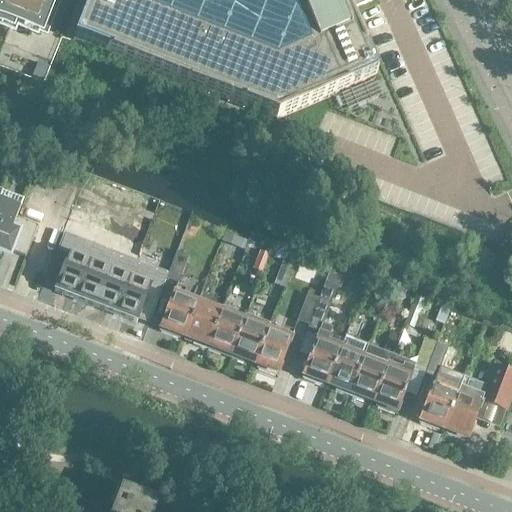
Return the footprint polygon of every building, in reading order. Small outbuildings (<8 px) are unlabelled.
[(0,0),(0,24),(10,29),(13,21),(20,0),(0,0)] [(20,0),(13,21),(10,29),(12,26),(32,33),(33,30),(47,35),(60,0),(20,0)] [(344,4),(353,0),(88,0),(73,41),(72,42),(193,90),(195,90),(275,122),(277,121),(375,78),(347,13),(348,12),(344,4)] [(374,82),(341,97),(347,112),(380,97),(374,82)] [(261,201),(268,183),(253,178),(246,196),(261,201)] [(14,255),(26,224),(15,220),(19,209),(23,200),(2,192),(0,196),(0,254),(1,253),(8,256),(9,253),(14,255)] [(25,259),(37,228),(26,224),(14,255),(25,259)] [(225,234),(221,243),(239,250),(242,241),(225,234)] [(63,235),(52,264),(63,268),(54,292),(75,301),(95,248),(64,236),(65,235),(63,235)] [(284,290),(298,252),(298,251),(288,247),(288,248),(274,286),(284,290)] [(95,248),(75,301),(96,309),(116,256),(95,248)] [(259,252),(252,271),(261,274),(268,255),(259,252)] [(166,280),(178,285),(188,259),(176,254),(166,280)] [(116,256),(96,309),(116,316),(136,264),(116,256)] [(136,264),(116,316),(136,324),(145,299),(156,304),(165,280),(167,275),(166,274),(165,275),(136,264)] [(366,278),(359,296),(367,299),(374,281),(366,278)] [(183,339),(197,301),(184,296),(185,292),(176,288),(159,333),(179,340),(180,338),(183,339)] [(308,327),(318,300),(307,296),(297,323),(308,327)] [(331,305),(318,300),(308,327),(319,331),(319,332),(320,332),(322,327),(331,305)] [(206,351),(221,310),(197,301),(183,339),(193,343),(192,346),(206,351)] [(230,357),(244,319),(221,310),(206,351),(219,356),(220,353),(230,357)] [(253,366),(268,328),(244,319),(230,357),(232,358),(231,360),(243,365),(244,362),(253,366)] [(325,386),(340,348),(326,343),(331,330),(322,327),(320,332),(319,336),(318,336),(301,380),(321,388),(322,385),(325,386)] [(283,333),(268,328),(253,366),(257,367),(256,370),(276,378),(293,333),(284,330),(283,333)] [(391,331),(384,350),(392,353),(399,334),(391,331)] [(348,398),(363,357),(366,348),(367,348),(368,347),(345,338),(341,349),(340,348),(325,386),(336,390),(335,393),(348,398)] [(425,372),(435,346),(423,342),(415,362),(416,363),(414,368),(425,372)] [(447,351),(435,346),(425,372),(436,376),(436,377),(438,374),(447,351)] [(390,357),(367,348),(366,348),(363,357),(348,398),(362,403),(363,400),(373,404),(390,357)] [(413,372),(414,368),(416,363),(415,362),(407,359),(405,363),(390,357),(373,404),(376,406),(375,408),(396,416),(411,376),(413,372)] [(462,379),(457,394),(443,431),(446,433),(445,435),(466,443),(481,404),(505,413),(511,392),(511,374),(493,368),(486,387),(462,379)] [(446,377),(438,374),(436,377),(435,381),(418,425),(438,433),(439,430),(443,431),(457,394),(443,388),(444,384),(446,377)] [(154,511),(157,506),(156,505),(156,506),(144,501),(120,492),(120,493),(113,511),(154,511)]
